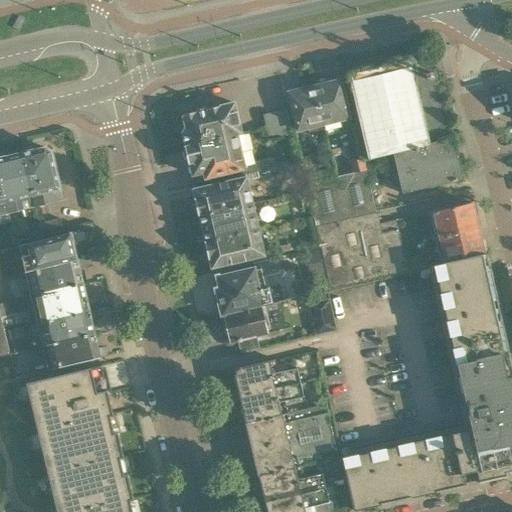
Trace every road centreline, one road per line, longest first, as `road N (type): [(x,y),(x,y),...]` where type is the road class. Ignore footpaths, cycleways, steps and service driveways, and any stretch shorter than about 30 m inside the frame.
road 1 (residential): [(195,511),(109,92)]
road 2 (secondary): [(109,92),(161,68),(465,1)]
road 3 (secondary): [(358,0),(156,45),(102,41)]
road 4 (residential): [(475,32),(469,82),(511,251)]
